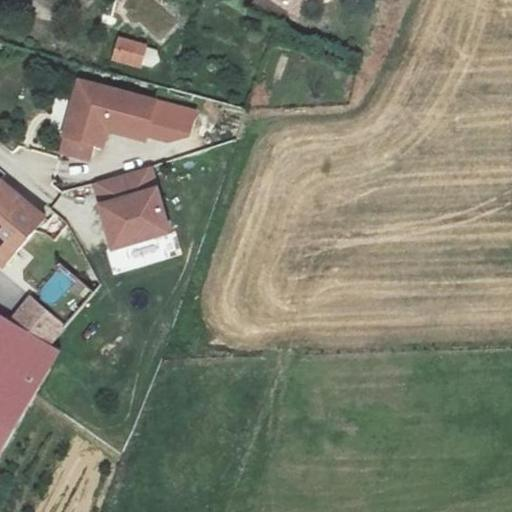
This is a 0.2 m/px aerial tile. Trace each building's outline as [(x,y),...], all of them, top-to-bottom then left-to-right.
[(273,0),(296,14),(305,0),(273,0)] [(118,39),(112,60),(138,68),(144,47),(118,39)] [(193,110),(76,79),(58,150),(87,157),(91,142),(100,145),(105,128),(143,138),(144,134),(168,140),(188,133),(193,110)] [(149,166),(94,183),(114,248),(169,232),(149,166)] [(44,215),(0,179),(0,267),(1,268),(44,215)] [(74,318),(93,285),(57,264),(38,297),(74,318)] [(61,326),(28,296),(8,316),(48,340),(61,326)] [(0,370),(34,393),(59,346),(48,340),(8,316),(0,311),(0,370)] [(0,454),(10,435),(34,393),(0,370),(0,454)]
